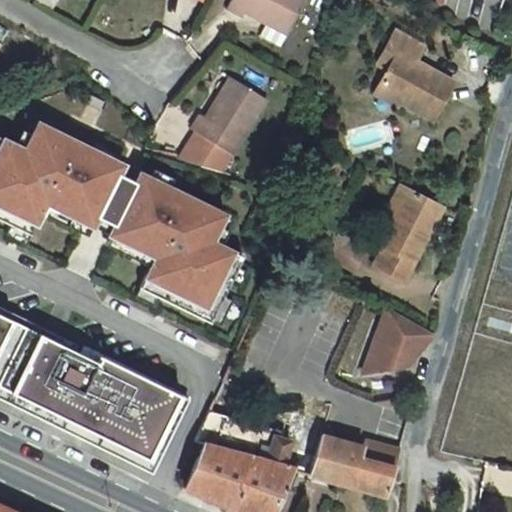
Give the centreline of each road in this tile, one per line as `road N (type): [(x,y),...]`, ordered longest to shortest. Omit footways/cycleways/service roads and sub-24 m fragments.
road 1 (residential): [(412,470),(511,102)]
road 2 (unknown): [(0,272),(197,374),(204,408),(170,511)]
road 3 (secondary): [(152,511),(0,440)]
